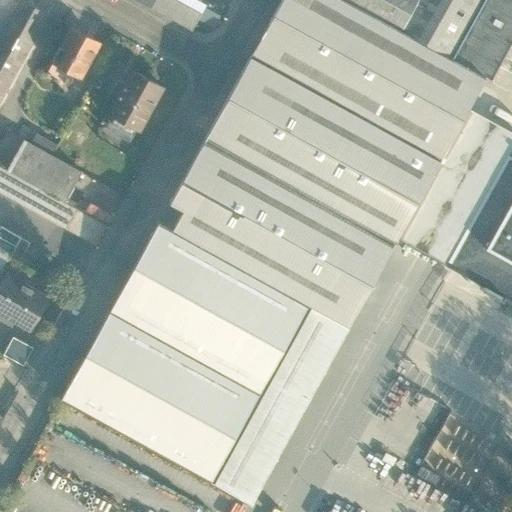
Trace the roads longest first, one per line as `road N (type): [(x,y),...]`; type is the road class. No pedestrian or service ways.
road 1 (residential): [(218,70),(0,459)]
road 2 (residential): [(218,70),(93,0)]
